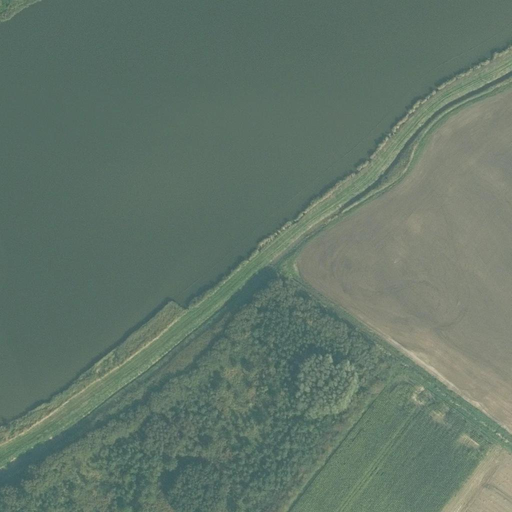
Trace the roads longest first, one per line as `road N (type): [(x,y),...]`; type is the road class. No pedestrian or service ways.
road 1 (track): [(0,456),(162,342),(375,166),(436,99),(511,56)]
road 2 (track): [(273,277),(92,426),(0,486)]
